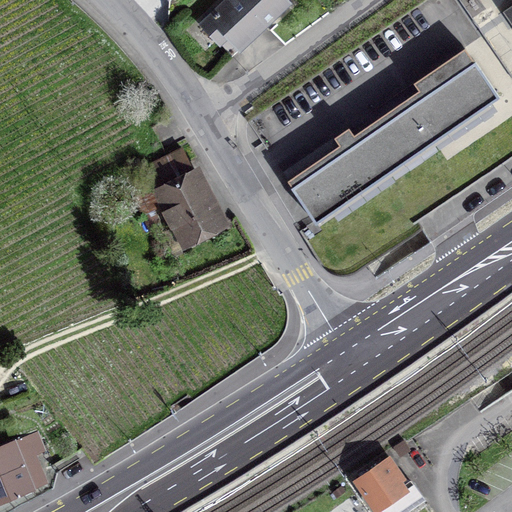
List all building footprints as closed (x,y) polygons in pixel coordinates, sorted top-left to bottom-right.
[(286,0),(227,0),(203,23),(232,55),(289,2),(286,0)] [(287,179),(316,222),(500,97),(465,47),(413,82),(419,90),(354,134),(349,126),(334,137),(339,144),(287,179)] [(183,148),(148,166),(170,208),(164,211),(172,227),(178,224),(187,242),(222,224),(183,148)] [(0,457),(0,499),(45,481),(34,454),(44,450),(36,432),(12,441),(16,451),(0,457)] [(390,459),(359,479),(381,511),(403,511),(413,505),(397,481),(402,477),(390,459)]
